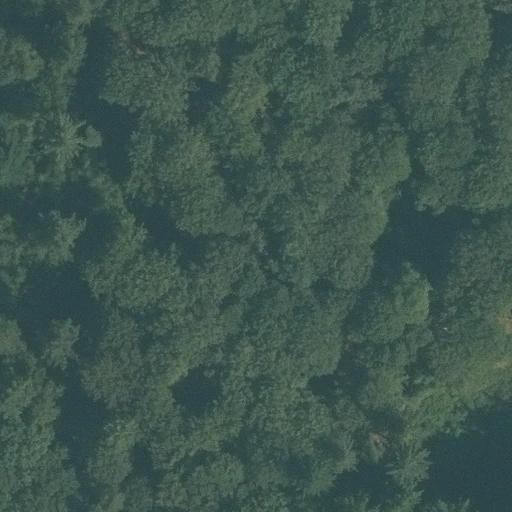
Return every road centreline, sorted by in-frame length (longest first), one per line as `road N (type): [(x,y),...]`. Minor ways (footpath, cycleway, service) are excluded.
road 1 (track): [(401,0),(227,425),(214,487)]
road 2 (track): [(511,282),(353,375),(227,425)]
road 3 (track): [(214,487),(90,443),(0,392)]
